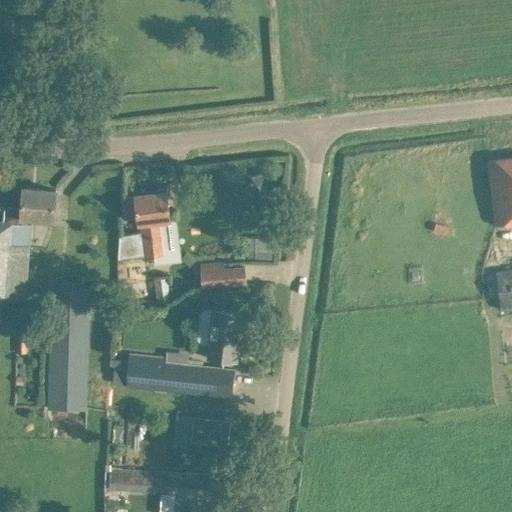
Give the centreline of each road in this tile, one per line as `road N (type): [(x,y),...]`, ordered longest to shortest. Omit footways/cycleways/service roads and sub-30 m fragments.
road 1 (unclassified): [(270,511),(319,125)]
road 2 (unclassified): [(319,125),(94,146),(0,139)]
road 3 (unclassified): [(319,125),(511,105)]
